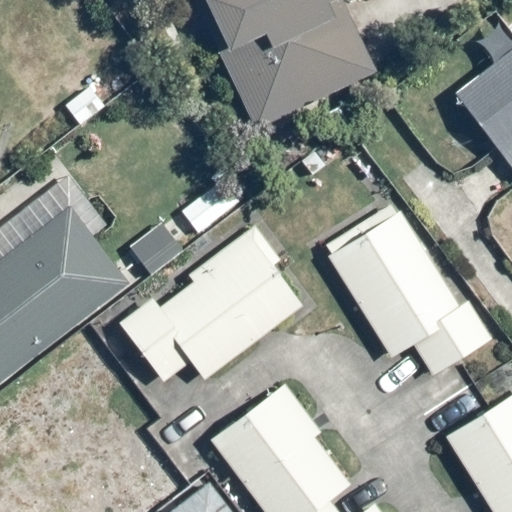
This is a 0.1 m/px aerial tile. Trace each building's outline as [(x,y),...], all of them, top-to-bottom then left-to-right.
[(189,0),(252,125),(375,63),(343,1),(345,0),(394,0),(416,42),(471,14),(464,0),(189,0)] [(511,8),(472,39),(489,61),(451,90),(511,168),(511,8)] [(87,70),(55,92),(77,124),(109,102),(87,70)] [(110,231),(62,170),(0,218),(0,381),(128,281),(97,241),(110,231)] [(221,172),(179,211),(201,235),(243,196),(221,172)] [(434,379),(496,339),(470,298),(459,306),(388,195),(317,240),(392,358),(413,345),(434,379)] [(125,244),(142,268),(178,244),(161,219),(125,244)] [(304,304),(244,222),(115,317),(162,380),(190,360),(203,378),(304,304)] [(325,493),(344,479),(307,428),(315,422),(282,376),(207,431),(264,511),(377,511),(364,493),(357,498),(338,511),(325,493)] [(0,463),(39,511),(78,511),(111,486),(125,503),(166,470),(142,440),(138,443),(85,377),(0,444),(0,463)] [(511,511),(511,386),(443,429),(493,511),(511,511)] [(232,511),(206,478),(166,508),(169,511),(232,511)]
